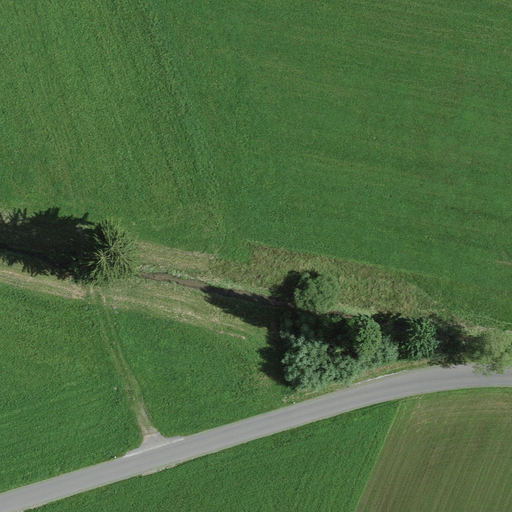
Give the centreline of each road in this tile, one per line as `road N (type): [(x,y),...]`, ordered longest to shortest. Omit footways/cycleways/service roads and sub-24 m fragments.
road 1 (unclassified): [(0,506),(405,384),(511,374)]
road 2 (track): [(158,457),(84,251)]
